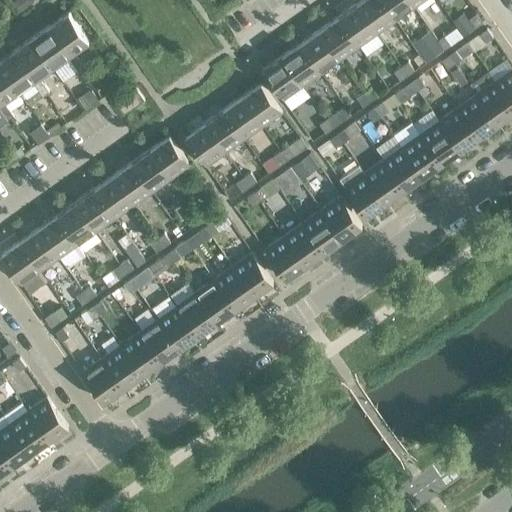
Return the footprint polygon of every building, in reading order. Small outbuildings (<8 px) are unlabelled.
[(395,19),(381,0),(360,0),(356,3),(377,33),(395,19)] [(414,6),(409,0),(381,0),(395,19),(414,6)] [(20,1),(15,1),(10,4),(15,12),(23,6),(20,1)] [(377,33),(356,3),(337,16),(358,46),(377,33)] [(68,12),(50,25),(70,53),(73,51),(89,40),(68,12)] [(475,27),(482,22),(476,13),(469,18),(475,27)] [(358,46),(337,16),(319,29),(340,59),(358,46)] [(469,21),(459,29),(464,35),(474,28),(469,21)] [(32,37),(53,66),(67,56),(70,53),(50,25),(32,37)] [(485,42),(493,37),(486,28),(479,33),(485,42)] [(340,59),(319,29),(300,42),(321,72),(340,59)] [(445,35),(438,40),(444,49),(451,44),(445,35)] [(53,66),(32,37),(15,49),(35,78),(38,76),(53,66)] [(444,49),(438,40),(431,45),(437,54),(444,49)] [(321,72),(300,42),(282,56),(302,85),(321,72)] [(426,48),(420,53),(426,61),(432,57),(426,48)] [(35,78),(15,49),(0,59),(0,66),(17,91),(32,80),(35,78)] [(455,50),(448,55),(454,64),(461,59),(455,50)] [(79,59),(73,51),(70,53),(67,56),(72,63),(79,59)] [(418,55),(413,58),(418,65),(423,62),(418,55)] [(454,64),(448,55),(441,60),(447,68),(454,64)] [(302,85),(282,56),(262,69),(283,99),(302,85)] [(84,66),(79,59),(72,63),(78,71),(84,66)] [(408,61),(401,66),(407,75),(414,70),(408,61)] [(17,91),(0,66),(0,102),(3,101),(17,91)] [(407,75),(401,66),(394,71),(400,80),(407,75)] [(511,68),(495,81),(511,105),(511,68)] [(44,84),(38,76),(35,78),(32,80),(37,88),(44,84)] [(418,76),(411,81),(417,90),(424,85),(418,76)] [(417,90),(411,81),(394,93),(401,103),(411,96),(410,95),(417,90)] [(511,112),(511,105),(495,81),(476,94),(497,123),(511,112)] [(261,82),(241,96),(262,125),(281,111),(261,82)] [(49,91),(44,84),(37,88),(42,96),(49,91)] [(144,99),(136,87),(116,102),(124,114),(144,99)] [(370,88),(363,92),(370,101),(377,96),(370,88)] [(77,98),(85,109),(98,100),(90,89),(77,98)] [(370,101),(363,92),(356,97),(362,106),(370,101)] [(497,123),(476,94),(457,107),(478,136),(497,123)] [(262,125),(241,96),(223,109),(243,138),(262,125)] [(8,108),(3,101),(0,102),(0,110),(2,113),(8,108)] [(381,102),(374,107),(380,116),(387,111),(381,102)] [(380,116),(374,107),(367,112),(373,121),(380,116)] [(478,136),(457,107),(439,120),(459,150),(478,136)] [(14,116),(8,108),(2,113),(7,121),(14,116)] [(243,138),(223,109),(204,122),(225,151),(243,138)] [(333,114),(326,119),(332,128),(339,123),(333,114)] [(332,128),(326,119),(319,124),(325,133),(332,128)] [(459,150),(439,120),(420,133),(441,163),(459,150)] [(225,151),(204,122),(185,136),(205,165),(225,151)] [(412,122),(393,135),(401,146),(422,176),(441,163),(420,133),(412,122)] [(41,123),(29,131),(37,143),(49,135),(41,123)] [(343,129),(336,133),(343,142),(350,137),(343,129)] [(343,142),(336,133),(329,138),(336,147),(343,142)] [(169,135),(150,148),(170,178),(190,164),(169,135)] [(300,137),(280,151),(286,160),(306,146),(300,137)] [(422,176),(401,146),(383,160),(403,189),(422,176)] [(170,178),(150,148),(131,162),(152,191),(170,178)] [(286,160),(280,151),(273,156),(279,165),(286,160)] [(403,189),(383,160),(364,173),(385,202),(403,189)] [(152,191),(131,162),(112,175),(133,204),(152,191)] [(358,164),(339,178),(365,216),(385,202),(364,173),(358,164)] [(297,175),(291,166),(284,171),(290,180),(297,175)] [(250,172),(243,177),(249,186),(256,181),(250,172)] [(133,204),(112,175),(94,188),(115,217),(133,204)] [(249,186),(243,177),(236,182),(242,191),(249,186)] [(260,187),(253,192),(260,201),(267,196),(260,187)] [(115,217),(94,188),(75,201),(96,230),(115,217)] [(260,201),(253,192),(246,197),(252,206),(260,201)] [(340,195),(321,209),(342,238),(361,225),(340,195)] [(96,230),(75,201),(57,214),(77,244),(96,230)] [(201,207),(194,212),(200,220),(207,215),(201,207)] [(342,238),(321,209),(302,222),(323,251),(342,238)] [(200,220),(194,212),(187,217),(193,225),(200,220)] [(77,244),(57,214),(38,227),(59,257),(77,244)] [(212,221),(205,226),(211,235),(218,230),(212,221)] [(323,251),(302,222),(284,235),(304,265),(323,251)] [(211,235),(205,226),(198,231),(204,240),(211,235)] [(59,257),(38,227),(19,240),(40,270),(59,257)] [(164,233),(157,238),(163,247),(170,242),(164,233)] [(304,265),(284,235),(264,249),(285,278),(304,265)] [(163,247),(157,238),(150,243),(156,252),(163,247)] [(40,270),(19,240),(0,253),(0,254),(21,284),(40,270)] [(174,248),(167,253),(174,261),(181,256),(174,248)] [(252,252),(232,266),(253,295),(272,281),(252,252)] [(174,261),(167,253),(160,258),(166,266),(174,261)] [(127,259),(120,264),(126,273),(133,268),(127,259)] [(126,273),(120,264),(113,269),(119,278),(126,273)] [(253,295),(232,266),(214,279),(234,308),(253,295)] [(137,274),(130,279),(136,288),(143,283),(137,274)] [(136,288),(130,279),(123,284),(129,293),(136,288)] [(234,308),(214,279),(195,292),(216,321),(234,308)] [(89,285),(82,290),(89,299),(96,294),(89,285)] [(89,299),(82,290),(75,295),(82,304),(89,299)] [(216,321),(195,292),(176,305),(197,334),(216,321)] [(100,300),(93,305),(99,314),(106,309),(100,300)] [(99,314),(93,305),(86,310),(92,319),(99,314)] [(197,334),(176,305),(158,318),(178,348),(197,334)] [(51,326),(58,321),(51,312),(44,317),(51,326)] [(178,348),(158,318),(139,331),(160,361),(178,348)] [(61,341),(68,336),(62,327),(55,332),(61,341)] [(160,361),(139,331),(120,344),(141,374),(160,361)] [(8,356),(15,351),(9,342),(1,347),(8,356)] [(141,374),(120,344),(102,357),(122,387),(141,374)] [(18,371),(25,366),(19,357),(12,362),(18,371)] [(122,387),(102,357),(82,371),(103,401),(122,387)] [(47,396),(27,410),(48,439),(67,426),(47,396)] [(21,401),(2,414),(9,423),(29,453),(48,439),(27,410),(21,401)] [(29,453),(9,423),(0,429),(0,450),(11,466),(29,453)] [(0,473),(11,466),(0,450),(0,473)]
